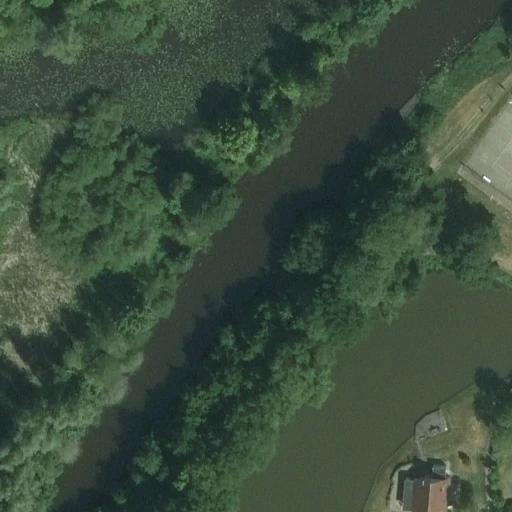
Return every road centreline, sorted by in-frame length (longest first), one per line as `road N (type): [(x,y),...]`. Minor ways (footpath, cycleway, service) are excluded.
road 1 (track): [(419,173),(356,224),(147,511)]
road 2 (track): [(511,76),(419,173)]
